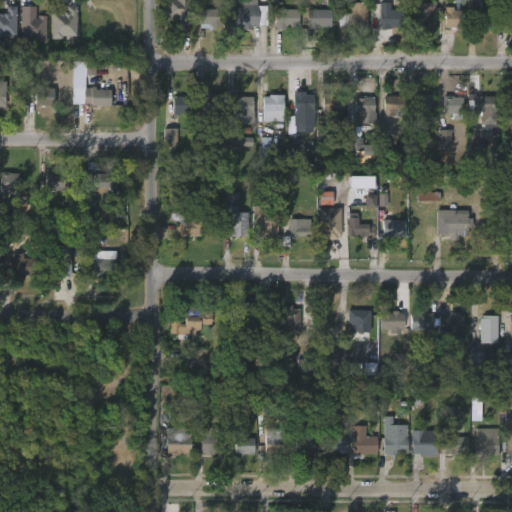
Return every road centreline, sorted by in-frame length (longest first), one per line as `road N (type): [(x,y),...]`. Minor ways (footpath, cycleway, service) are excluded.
road 1 (residential): [(150,511),(156,0)]
road 2 (residential): [(151,488),(511,491)]
road 3 (residential): [(152,274),(511,277)]
road 4 (residential): [(154,64),(511,65)]
road 5 (residential): [(0,137),(153,138)]
road 6 (residential): [(0,315),(152,318)]
